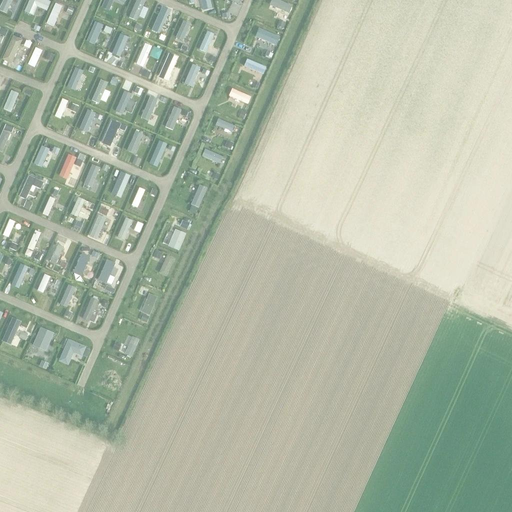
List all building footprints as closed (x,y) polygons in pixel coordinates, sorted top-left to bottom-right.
[(4,0),(1,7),(7,10),(11,0),(4,0)] [(43,0),(29,0),(24,12),(33,16),(36,7),(46,11),(50,3),(43,0)] [(55,4),(46,24),(53,27),(62,7),(55,4)] [(92,31),(100,34),(105,17),(98,14),(92,31)] [(261,21),(259,29),(265,31),(263,37),(271,40),(268,50),(274,52),(282,28),(261,21)] [(201,40),(210,45),(219,27),(210,22),(201,40)] [(104,38),(112,27),(106,23),(98,33),(104,38)] [(148,60),(156,38),(148,35),(139,57),(148,60)] [(13,37),(2,60),(11,64),(21,41),(13,37)] [(154,49),(163,54),(169,46),(160,40),(154,49)] [(165,63),(172,67),(180,50),(173,47),(165,63)] [(35,48),(28,65),(34,68),(42,51),(35,48)] [(268,68),(271,59),(251,51),(248,60),(268,68)] [(114,72),(113,75),(103,71),(94,93),(110,99),(120,74),(114,72)] [(4,79),(2,85),(9,88),(12,81),(4,79)] [(232,88),(253,99),(257,91),(237,80),(232,88)] [(5,102),(16,106),(24,86),(13,82),(5,102)] [(65,112),(74,94),(65,90),(57,108),(65,112)] [(80,104),(83,99),(75,95),(73,100),(80,104)] [(176,99),(169,120),(179,123),(187,102),(176,99)] [(218,121),(235,128),(240,118),(222,111),(218,121)] [(7,122),(0,135),(0,139),(7,143),(15,126),(7,122)] [(146,133),(150,135),(154,129),(139,122),(129,141),(139,146),(146,133)] [(62,142),(57,139),(56,142),(45,137),(37,155),(47,160),(52,148),(58,150),(62,142)] [(225,157),(228,150),(208,141),(205,148),(225,157)] [(31,191),(32,188),(39,190),(43,180),(48,181),(50,174),(30,167),(23,188),(31,191)] [(57,179),(45,206),(52,209),(63,182),(57,179)] [(135,198),(142,202),(150,182),(143,179),(135,198)] [(194,196),(203,200),(210,182),(201,179),(194,196)] [(82,189),(75,205),(90,212),(98,195),(90,192),(90,193),(82,189)] [(110,207),(112,202),(105,199),(103,204),(110,207)] [(102,231),(110,210),(101,207),(93,227),(102,231)] [(129,210),(120,228),(128,232),(137,213),(129,210)] [(6,227),(14,230),(19,214),(12,211),(6,227)] [(138,223),(144,225),(147,216),(141,214),(138,223)] [(180,242),(187,224),(179,221),(172,238),(180,242)] [(34,249),(46,226),(39,222),(27,245),(34,249)] [(17,232),(11,241),(17,245),(23,236),(17,232)] [(61,257),(66,238),(58,236),(53,254),(61,257)] [(76,265),(83,268),(91,252),(84,248),(76,265)] [(168,264),(177,252),(171,248),(162,259),(168,264)] [(22,256),(14,277),(24,280),(27,271),(33,273),(38,262),(22,256)] [(107,256),(102,271),(113,274),(118,259),(107,256)] [(48,265),(41,281),(56,289),(64,273),(48,265)] [(108,280),(110,274),(100,271),(98,277),(108,280)] [(10,284),(14,275),(9,273),(5,281),(10,284)] [(63,296),(73,300),(80,280),(70,276),(63,296)] [(152,286),(144,304),(155,309),(163,291),(152,286)] [(93,290),(84,310),(97,316),(101,308),(104,309),(109,297),(93,290)] [(5,333),(18,337),(25,314),(13,310),(5,333)] [(51,345),(59,325),(42,319),(35,339),(51,345)] [(136,350),(144,332),(136,329),(129,347),(136,350)] [(76,359),(80,346),(88,349),(92,338),(70,331),(62,354),(76,359)] [(42,359),(49,362),(52,356),(45,353),(42,359)]
